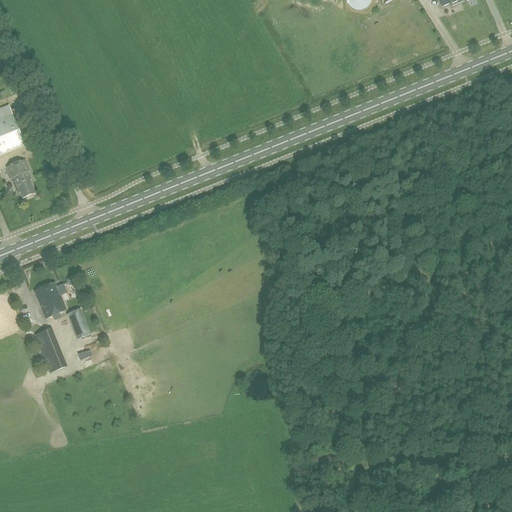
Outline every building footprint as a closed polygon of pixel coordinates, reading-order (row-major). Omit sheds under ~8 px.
[(343,0),(344,2),(345,4),(346,5),(347,7),(349,8),(351,9),(353,10),(355,10),(357,10),(359,10),(361,9),(363,7),(364,6),(366,4),(366,2),(367,0),(366,0),(343,0)] [(438,0),(442,8),(450,5),(451,8),(467,0),(438,0)] [(12,116),(0,120),(0,155),(24,146),(12,116)] [(23,200),(35,195),(29,181),(31,180),(28,173),(29,172),(25,161),(6,168),(11,180),(13,179),(19,195),(20,194),(23,200)] [(45,319),(66,312),(56,284),(35,291),(45,319)] [(78,339),(89,335),(80,311),(68,316),(78,339)] [(53,339),(50,331),(35,337),(39,345),(53,339)] [(44,345),(47,355),(57,352),(55,343),(44,345)] [(88,347),(77,350),(78,356),(89,353),(88,347)]
